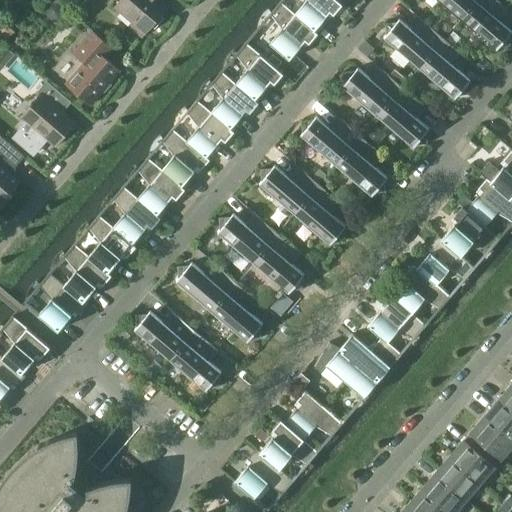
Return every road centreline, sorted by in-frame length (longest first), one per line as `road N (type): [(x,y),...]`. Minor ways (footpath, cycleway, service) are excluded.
road 1 (residential): [(511,66),(443,148),(421,207),(205,461)]
road 2 (residential): [(80,358),(385,0)]
road 3 (residential): [(211,0),(0,247)]
road 4 (residential): [(351,511),(511,324)]
road 5 (residential): [(205,461),(80,358)]
road 6 (residential): [(0,451),(80,358)]
